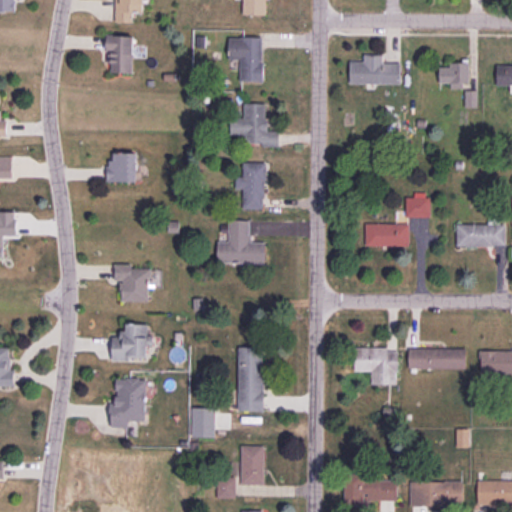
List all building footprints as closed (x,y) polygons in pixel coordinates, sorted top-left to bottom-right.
[(0,0),(14,0),(14,2),(16,2),(16,10),(0,10),(0,0)] [(143,0),(143,11),(132,11),(132,19),(117,19),(117,0),(143,0)] [(244,0),(244,12),(265,12),(265,0),(244,0)] [(134,36),(133,71),(112,70),(112,62),(108,62),(108,52),(105,52),(106,35),(134,36)] [(230,37),(260,38),(260,61),(263,62),(263,79),(241,79),(241,58),(230,58),(230,37)] [(350,82),(399,83),(399,63),(383,63),(383,61),(351,60),(350,82)] [(469,63),(468,82),(463,81),(463,87),(451,87),(451,82),(440,81),(440,66),(451,67),(451,62),(469,63)] [(511,84),(497,84),(497,65),(511,65),(511,84)] [(466,90),(466,106),(477,106),(477,90),(466,90)] [(266,104),(266,120),(268,120),(268,131),(279,132),(279,146),(263,145),(263,141),(246,141),(246,133),(232,133),(232,117),(245,117),(245,103),(266,104)] [(0,110),(1,110),(1,119),(8,119),(7,135),(1,135),(1,137),(0,137),(0,110)] [(137,152),(137,181),(107,181),(107,166),(109,166),(110,160),(115,160),(115,152),(137,152)] [(0,157),(11,157),(11,176),(0,176),(0,157)] [(265,163),(263,207),(243,206),(244,188),(236,188),(236,176),(244,177),(244,162),(265,163)] [(173,184),(172,193),(181,193),(181,184),(173,184)] [(407,197),(406,215),(430,216),(430,197),(407,197)] [(229,220),(229,241),(218,241),(218,262),(264,262),(265,242),(249,242),(249,220),(229,220)] [(168,221),(168,231),(179,232),(179,221),(168,221)] [(366,223),(366,244),(409,245),(409,224),(366,223)] [(458,224),(458,244),(505,244),(505,224),(458,224)] [(115,263),(114,280),(120,280),(120,288),(123,288),(122,300),(148,300),(149,280),(152,280),(152,268),(131,268),(131,263),(115,263)] [(113,337),(113,358),(130,358),(130,355),(147,355),(147,345),(151,345),(152,335),(147,334),(147,325),(126,324),(126,331),(122,331),(122,337),(113,337)] [(0,347),(9,347),(9,357),(11,357),(11,370),(14,370),(14,384),(0,384),(0,347)] [(240,347),(239,409),(264,410),(264,391),(263,391),(263,347),(240,347)] [(355,347),(387,347),(387,351),(397,351),(398,371),(396,371),(396,382),(372,382),(372,370),(355,370),(355,347)] [(409,348),(465,348),(465,367),(409,366),(409,348)] [(511,372),(482,372),(482,358),(480,358),(480,350),(511,350),(511,372)] [(116,378),(126,379),(126,377),(139,377),(139,379),(146,379),(145,419),(128,419),(128,426),(113,426),(113,418),(111,418),(111,405),(115,405),(116,395),(118,395),(118,389),(116,389),(116,378)] [(469,429),(469,446),(457,446),(457,429),(469,429)] [(242,446),(242,482),(263,483),(264,446),(242,446)] [(345,473),(345,505),(363,505),(363,500),(397,499),(397,480),(380,480),(379,476),(364,476),(364,473),(345,473)] [(235,477),(235,495),(217,495),(218,477),(235,477)] [(511,479),(478,480),(478,503),(511,502),(511,479)] [(410,480),(410,505),(443,505),(444,503),(461,503),(461,481),(410,480)]
